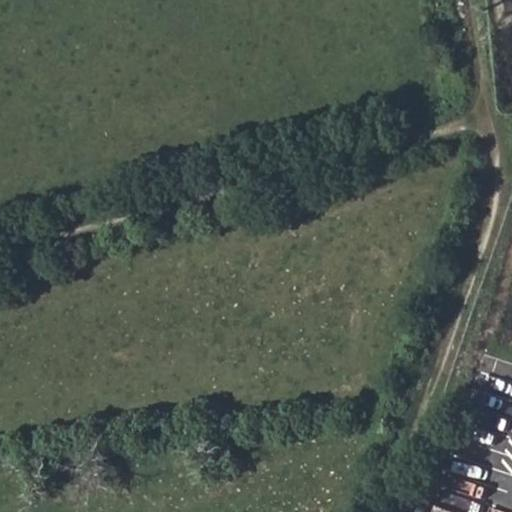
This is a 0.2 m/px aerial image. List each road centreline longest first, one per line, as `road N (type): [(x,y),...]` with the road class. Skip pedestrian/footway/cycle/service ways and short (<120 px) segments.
road 1 (track): [(387,511),(457,335),(511,155),(481,120),(460,0)]
road 2 (track): [(0,255),(481,120)]
